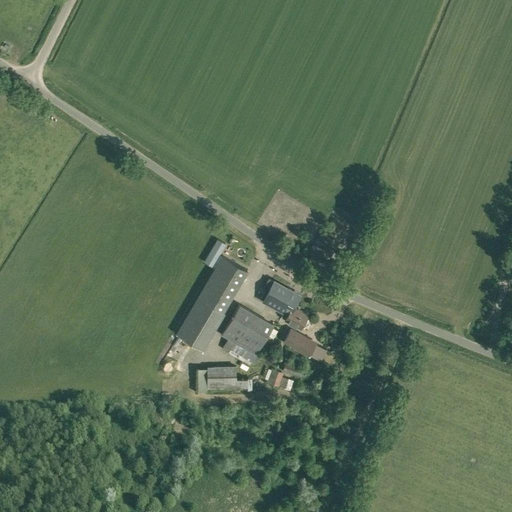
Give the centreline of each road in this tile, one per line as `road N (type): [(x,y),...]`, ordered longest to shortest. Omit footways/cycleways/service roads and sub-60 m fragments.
road 1 (unclassified): [(511,363),(320,281),(28,82)]
road 2 (track): [(326,511),(406,320)]
